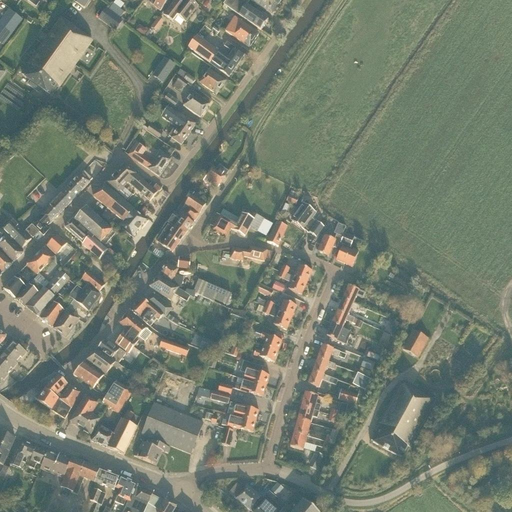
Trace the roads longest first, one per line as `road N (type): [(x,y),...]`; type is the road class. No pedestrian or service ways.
road 1 (residential): [(0,285),(120,158),(161,182),(175,176),(301,0)]
road 2 (residential): [(266,471),(337,272),(254,243),(189,246)]
road 3 (unclassified): [(266,471),(332,500),(371,503),(511,441)]
road 4 (secondary): [(182,494),(0,409)]
road 5 (track): [(241,167),(264,117),(345,0)]
road 6 (residential): [(64,375),(167,257),(189,246)]
